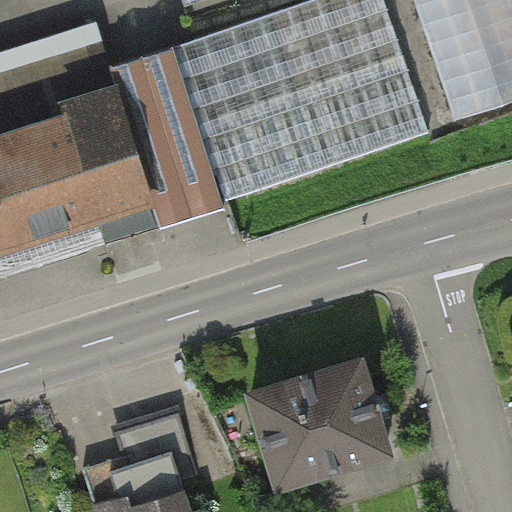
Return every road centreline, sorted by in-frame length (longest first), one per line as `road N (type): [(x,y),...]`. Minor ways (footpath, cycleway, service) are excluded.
road 1 (unclassified): [(0,372),(423,240)]
road 2 (residential): [(503,511),(423,240)]
